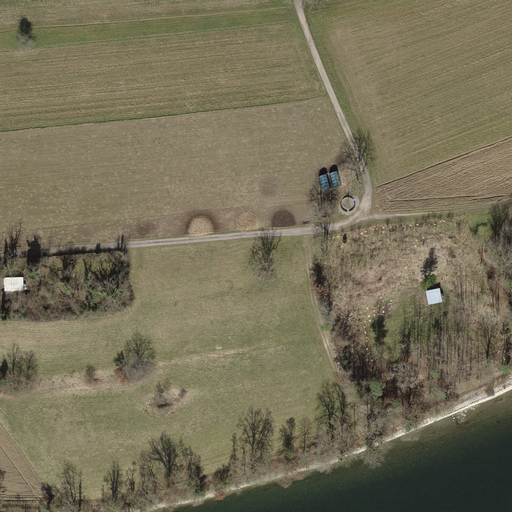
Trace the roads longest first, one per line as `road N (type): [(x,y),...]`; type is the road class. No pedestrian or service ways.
road 1 (track): [(0,255),(303,232),(346,224),(362,212)]
road 2 (track): [(362,212),(368,181),(297,0)]
road 3 (track): [(303,232),(313,298),(357,420)]
